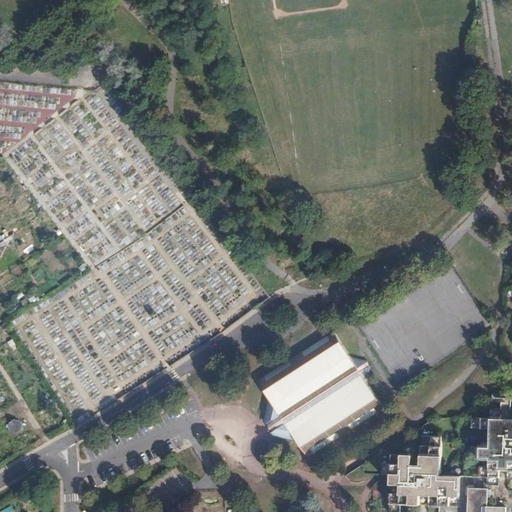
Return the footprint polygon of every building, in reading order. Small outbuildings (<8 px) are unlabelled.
[(259,381),(269,397),(271,401),(267,424),(268,425),(271,423),(274,428),(271,430),(273,432),(296,437),(298,441),(308,457),(383,408),(366,382),(369,366),(366,362),(351,359),(334,333),(259,381)] [(503,479),(511,478),(511,409),(492,409),(491,418),(472,418),(472,428),(491,429),(490,448),(471,447),(471,458),(490,458),(490,467),(480,467),(479,477),(489,478),(503,479)] [(17,434),(21,431),(22,426),(20,422),(15,421),(10,424),(9,429),(12,433),(17,434)] [(275,436),(298,441),(296,437),(273,432),(275,436)] [(400,511),(401,505),(440,505),(450,506),(459,506),(460,476),(441,476),(443,437),(423,436),(422,455),(392,454),(392,465),(382,464),(381,474),(391,475),(390,511),(400,511)] [(511,511),(511,478),(503,479),(489,478),(479,477),(464,476),(460,476),(459,506),(450,506),(449,511),(511,511)]
